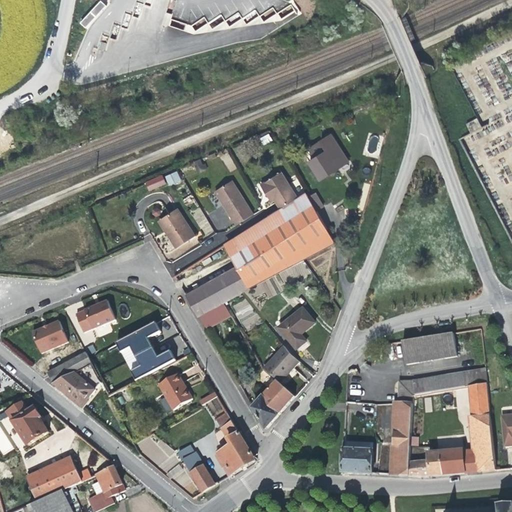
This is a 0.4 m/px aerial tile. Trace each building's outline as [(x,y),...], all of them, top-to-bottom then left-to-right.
[(97,13),(104,5),(100,1),(92,9),(97,13)] [(471,132),(482,126),(477,117),(466,123),(471,132)] [(349,157),(332,132),(320,140),(326,149),(308,161),(321,180),(336,170),(342,166),(340,163),(349,157)] [(260,137),(263,145),(272,141),(269,134),(260,137)] [(195,161),(198,171),(205,169),(202,159),(195,161)] [(177,171),(164,176),(169,187),(181,181),(177,171)] [(281,209),(298,198),(281,172),(261,184),(267,194),(271,192),(275,199),(281,209)] [(149,191),(166,184),(162,174),(144,182),(149,191)] [(232,182),(216,192),(230,214),(237,226),(254,216),(232,182)] [(316,192),(309,196),(318,211),(324,207),(316,192)] [(237,264),(238,267),(251,288),(336,242),(318,211),(309,196),(307,193),(298,198),(281,209),(233,239),(244,259),(237,264)] [(196,236),(178,208),(162,218),(170,231),(168,233),(177,248),(196,236)] [(170,231),(162,218),(159,219),(165,229),(168,233),(170,231)] [(232,256),(237,264),(244,259),(233,239),(225,244),(232,256)] [(251,288),(238,267),(188,296),(200,317),(226,302),(251,288)] [(109,302),(87,312),(95,330),(95,331),(118,322),(109,302)] [(226,302),(200,317),(207,329),(234,315),(226,302)] [(304,307),(278,328),(298,352),(309,342),(303,335),(310,330),(317,323),(304,307)] [(86,334),(95,330),(87,312),(78,316),(86,334)] [(68,341),(59,320),(46,326),(32,332),(41,353),(68,341)] [(158,324),(118,345),(124,355),(133,350),(143,369),(133,374),(138,383),(178,363),(173,353),(161,360),(153,345),(151,341),(163,334),(158,324)] [(455,334),(404,343),(408,366),(429,362),(459,357),(455,334)] [(285,347),(265,368),(279,382),(282,384),(293,372),(302,363),(285,347)] [(124,355),(133,374),(143,369),(133,350),(124,355)] [(50,375),(55,385),(93,365),(88,355),(50,375)] [(103,385),(93,365),(55,385),(70,397),(84,409),(103,385)] [(414,381),(413,398),(433,394),(468,388),(488,384),(486,369),(414,381)] [(188,387),(181,374),(160,386),(176,413),(196,401),(188,387)] [(413,404),(413,398),(414,381),(399,382),(398,404),(413,404)] [(279,382),(268,392),(284,411),(296,398),(282,384),(279,382)] [(488,384),(468,388),(469,391),(472,417),(473,417),(492,415),(488,384)] [(468,388),(433,394),(435,403),(445,402),(453,397),(453,396),(466,394),(465,392),(469,391),(468,388)] [(284,411),(268,392),(254,408),(261,420),(267,431),(284,411)] [(205,406),(219,398),(216,393),(203,401),(205,406)] [(7,412),(13,421),(29,411),(23,402),(7,412)] [(343,449),(353,449),(355,402),(346,402),(343,449)] [(398,404),(395,475),(410,475),(411,462),(411,441),(413,408),(413,404),(398,404)] [(36,407),(29,411),(13,421),(28,446),(51,432),(44,420),(36,407)] [(434,409),(413,408),(411,441),(433,441),(434,409)] [(219,425),(221,429),(233,422),(226,409),(219,413),(224,422),(219,425)] [(511,414),(502,416),(506,447),(511,446),(511,414)] [(473,417),(480,471),(498,470),(492,415),(473,417)] [(468,472),(480,471),(473,417),(472,417),(469,417),(472,447),(465,447),(465,448),(468,472)] [(240,433),(233,422),(221,429),(228,440),(240,433)] [(13,448),(6,437),(0,428),(0,448),(4,454),(13,448)] [(240,433),(228,440),(231,445),(219,453),(232,475),(246,467),(257,461),(240,433)] [(220,445),(220,452),(231,445),(228,440),(220,445)] [(184,460),(194,454),(189,446),(179,452),(184,460)] [(428,461),(429,475),(438,474),(459,473),(468,472),(465,448),(428,452),(428,461)] [(374,450),(353,449),(343,449),(342,473),(359,474),(373,474),(374,450)] [(197,452),(194,454),(184,460),(192,474),(206,466),(197,452)] [(26,476),(29,482),(74,462),(72,455),(26,476)] [(410,475),(429,475),(428,461),(411,462),(410,475)] [(29,482),(38,502),(70,488),(84,482),(74,462),(29,482)] [(206,466),(192,474),(203,493),(217,485),(206,466)] [(96,476),(103,491),(107,499),(113,496),(126,490),(120,478),(116,467),(96,476)] [(38,502),(23,509),(24,511),(81,511),(70,488),(38,502)] [(107,499),(103,491),(89,498),(95,511),(115,502),(113,496),(107,499)] [(511,511),(511,502),(500,504),(500,503),(497,503),(498,506),(499,508),(491,508),(491,507),(489,507),(489,509),(480,510),(480,508),(478,508),(478,510),(469,510),(469,509),(467,509),(467,510),(457,511),(457,510),(455,510),(455,511),(453,511),(453,510),(451,511),(450,511),(511,511)]
